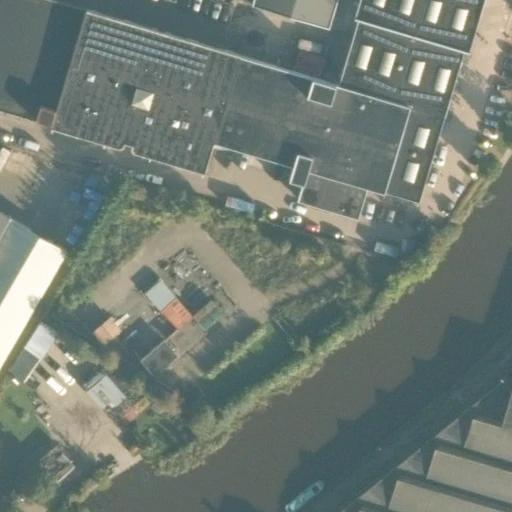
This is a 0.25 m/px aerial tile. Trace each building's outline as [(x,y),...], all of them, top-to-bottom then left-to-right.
[(0,0),(0,110),(22,117),(28,96),(57,104),(86,9),(54,0),(0,0)] [(239,54),(213,141),(293,165),(289,178),(302,182),(297,199),(358,217),(366,187),(384,192),(384,191),(416,200),(461,49),(468,51),(483,0),(359,0),(354,17),(358,18),(338,84),(240,55),(240,54),(239,54)] [(328,28),(336,0),(252,0),(251,5),(328,28)] [(28,96),(22,117),(119,147),(120,147),(121,147),(122,146),(123,146),(123,145),(124,142),(132,144),(131,147),(131,148),(131,149),(132,150),(132,151),(133,151),(204,172),(213,141),(239,54),(113,17),(86,9),(57,104),(28,96)] [(0,212),(0,238),(11,219),(0,212)] [(0,363),(66,251),(11,219),(0,238),(0,363)] [(103,344),(121,330),(111,317),(93,332),(103,344)] [(163,339),(139,360),(154,377),(178,356),(163,339)] [(511,511),(511,381),(506,380),(339,511),(511,511)] [(55,479),(71,463),(53,444),(37,460),(55,479)]
